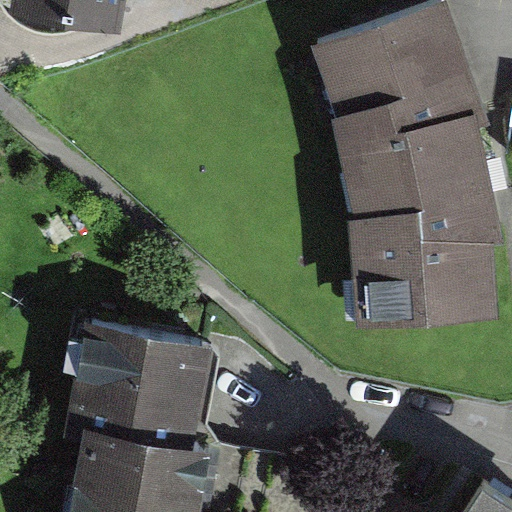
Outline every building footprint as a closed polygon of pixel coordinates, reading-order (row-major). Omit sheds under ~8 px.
[(150,0),(45,0),(45,3),(148,18),(150,0)] [(511,109),(511,94),(480,0),(463,0),(334,43),(362,138),(510,110),(511,109)] [(511,120),(510,110),(362,138),(374,231),(376,312),(511,305),(511,120)] [(236,340),(93,317),(85,363),(94,365),(83,426),(105,430),(115,432),(118,417),(220,435),(236,340)] [(232,511),(234,507),(246,440),(220,435),(118,417),(115,432),(105,430),(96,479),(83,477),(76,511),(232,511)] [(234,507),(264,511),(337,511),(347,458),(246,440),(234,507)] [(511,511),(511,486),(499,479),(477,511),(511,511)] [(448,511),(407,486),(390,511),(448,511)]
